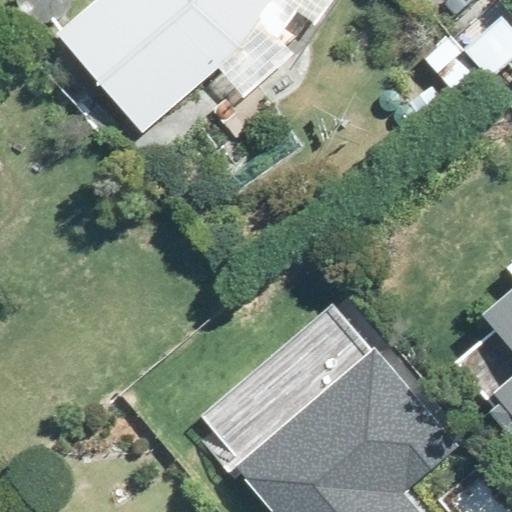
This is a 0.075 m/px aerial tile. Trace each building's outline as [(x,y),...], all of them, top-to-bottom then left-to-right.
[(111,0),(66,38),(150,138),(248,57),(285,0),(111,0)] [(511,19),(509,15),(470,49),(497,80),(511,67),(511,19)] [(453,38),(430,57),(462,96),(485,77),(453,38)] [(451,105),(436,85),(411,104),(427,123),(451,105)] [(511,341),(511,393),(505,400),(511,407),(502,416),(511,427),(511,307),(496,322),(511,341)] [(284,361),(259,333),(206,380),(231,407),(284,361)] [(271,511),(414,511),(400,495),(458,446),(373,348),(233,467),(272,511),(271,511)]
